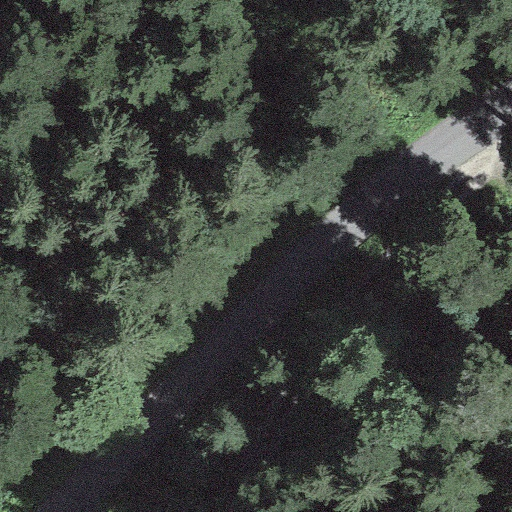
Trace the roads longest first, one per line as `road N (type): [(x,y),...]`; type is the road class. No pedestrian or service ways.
road 1 (unclassified): [(63,511),(338,234),(511,119)]
road 2 (track): [(481,145),(443,211),(286,381),(231,511)]
